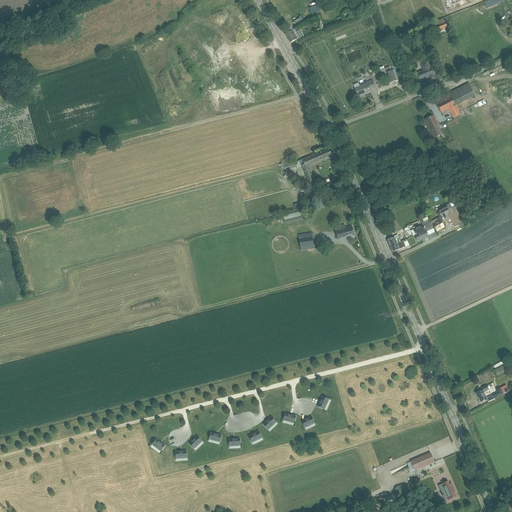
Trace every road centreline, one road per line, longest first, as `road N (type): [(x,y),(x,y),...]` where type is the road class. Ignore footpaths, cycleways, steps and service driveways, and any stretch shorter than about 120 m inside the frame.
road 1 (track): [(0,457),(423,347)]
road 2 (primary): [(494,511),(330,129)]
road 3 (unclassified): [(330,129),(511,57)]
road 4 (primary): [(330,129),(256,0)]
